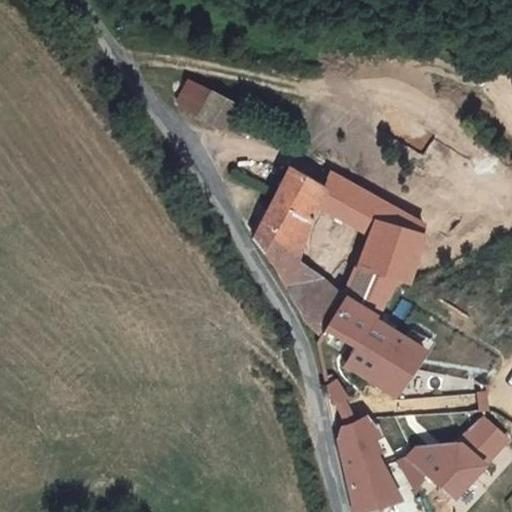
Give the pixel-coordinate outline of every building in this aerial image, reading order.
[(182,109),(196,117),(213,89),(197,81),(182,109)] [(225,134),(239,103),(213,89),(196,117),(225,134)] [(287,167),(257,236),(271,259),(285,289),(287,291),(300,263),(283,250),(299,218),(312,223),(317,212),(314,210),(317,202),(319,200),(323,187),(287,167)] [(332,173),(323,187),(319,200),(317,202),(327,208),(341,177),(332,173)] [(327,208),(357,226),(372,195),(341,177),(327,208)] [(428,224),(385,202),(372,195),(357,226),(369,234),(376,217),(425,233),(428,224)] [(357,266),(396,279),(408,282),(425,233),(376,217),(369,234),(357,266)] [(307,321),(333,291),(300,263),(287,291),(307,321)] [(345,298),(384,319),(396,279),(357,266),(345,298)] [(345,298),(333,291),(307,321),(318,340),(327,332),(345,298)] [(345,298),(327,332),(356,352),(346,365),(393,397),(423,347),(382,325),(384,319),(345,298)] [(356,352),(327,332),(318,340),(314,345),(321,373),(331,370),(346,365),(356,352)] [(340,393),(331,370),(321,373),(326,398),(340,393)] [(401,413),(497,407),(496,392),(400,398),(401,413)] [(337,437),(353,511),(372,511),(395,507),(368,445),(378,438),(367,420),(337,437)] [(397,463),(378,438),(368,445),(395,507),(419,501),(430,486),(408,460),(397,463)] [(487,468),(459,447),(456,444),(443,460),(433,482),(463,503),(487,468)] [(418,456),(408,460),(430,486),(433,482),(443,460),(431,449),(422,460),(418,456)]
